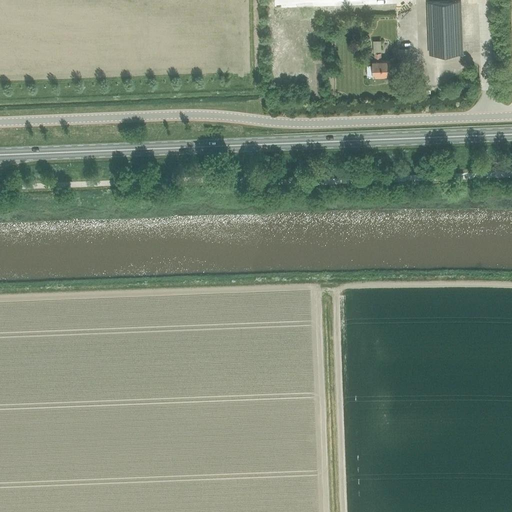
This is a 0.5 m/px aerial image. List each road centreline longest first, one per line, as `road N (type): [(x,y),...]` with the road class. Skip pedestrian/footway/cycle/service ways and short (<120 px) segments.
road 1 (primary): [(0,155),(511,135)]
road 2 (unclassified): [(0,122),(511,116)]
